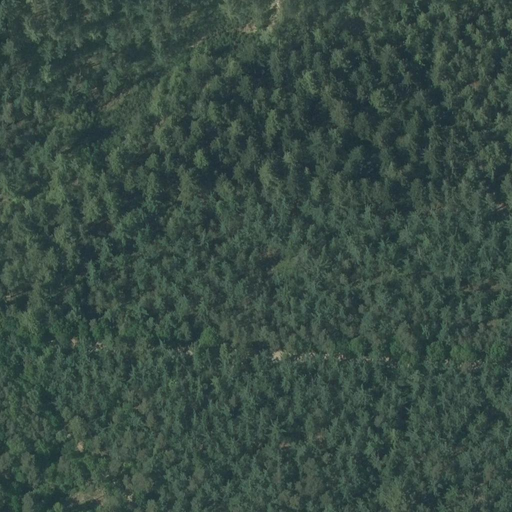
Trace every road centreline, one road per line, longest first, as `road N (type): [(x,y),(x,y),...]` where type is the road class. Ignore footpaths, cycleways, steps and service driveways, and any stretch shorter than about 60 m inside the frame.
road 1 (track): [(511,364),(0,336)]
road 2 (track): [(0,239),(205,0)]
road 3 (track): [(511,220),(351,0)]
road 4 (track): [(142,511),(0,359)]
